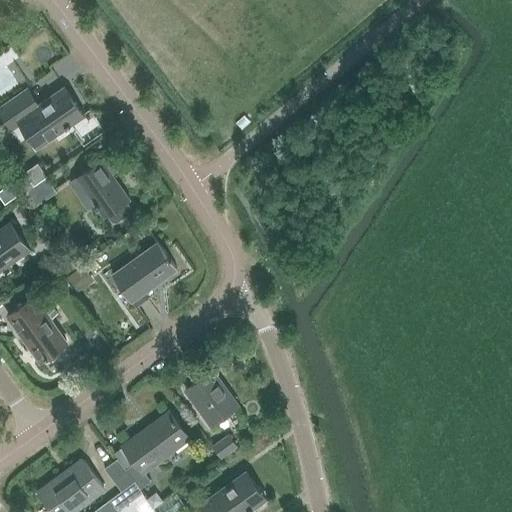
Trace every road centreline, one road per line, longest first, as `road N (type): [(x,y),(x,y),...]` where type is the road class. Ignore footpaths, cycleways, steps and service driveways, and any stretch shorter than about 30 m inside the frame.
road 1 (residential): [(227,293),(233,266),(225,244),(51,0)]
road 2 (residential): [(320,511),(266,332),(258,314),(227,293)]
road 3 (residential): [(39,434),(227,293)]
